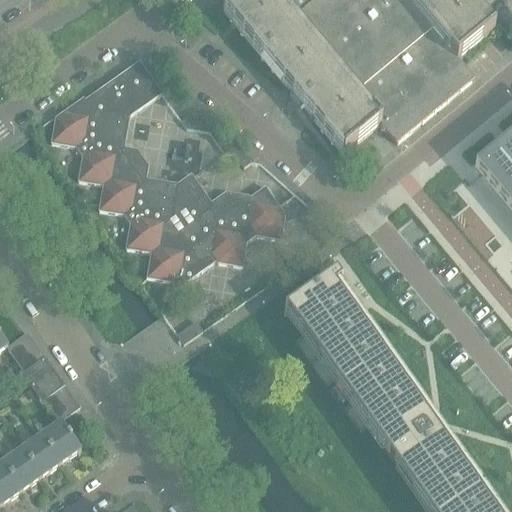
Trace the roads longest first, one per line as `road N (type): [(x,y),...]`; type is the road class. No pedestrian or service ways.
road 1 (residential): [(511,75),(347,212),(134,26)]
road 2 (residential): [(11,260),(150,458)]
road 3 (residential): [(0,126),(134,26)]
